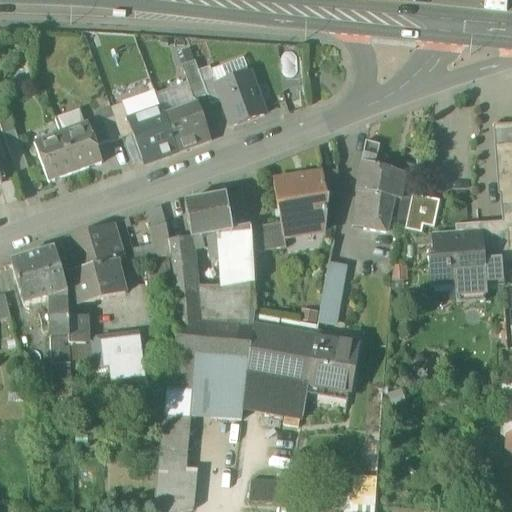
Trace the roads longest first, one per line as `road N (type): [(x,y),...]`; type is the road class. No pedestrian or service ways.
road 1 (residential): [(360,108),(0,239)]
road 2 (secondary): [(149,0),(314,17)]
road 3 (residential): [(385,98),(511,60)]
road 4 (secondary): [(314,17),(444,28)]
